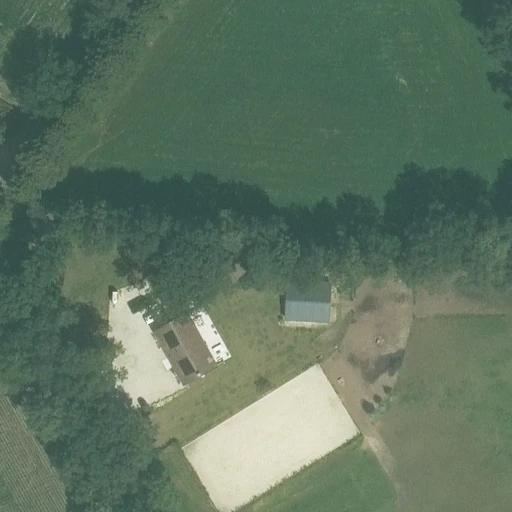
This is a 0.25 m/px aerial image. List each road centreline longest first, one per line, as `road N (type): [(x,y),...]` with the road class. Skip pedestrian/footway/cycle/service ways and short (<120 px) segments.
road 1 (unclassified): [(0,293),(118,511)]
road 2 (unclassified): [(0,180),(140,0)]
